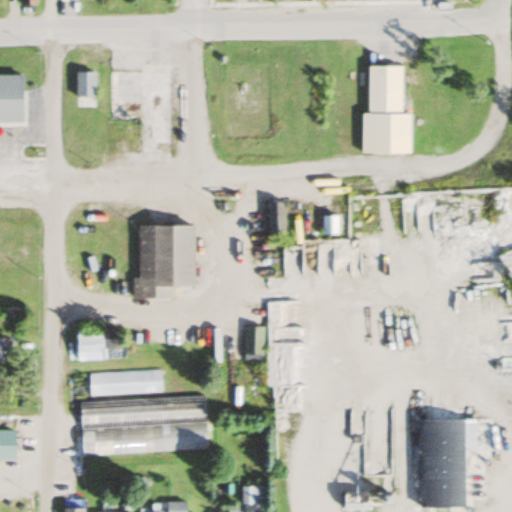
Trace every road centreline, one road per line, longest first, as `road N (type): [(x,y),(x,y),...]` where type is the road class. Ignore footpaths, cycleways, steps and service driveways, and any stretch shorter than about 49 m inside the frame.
road 1 (residential): [(0,33),(464,22),(491,9)]
road 2 (residential): [(196,177),(192,0)]
